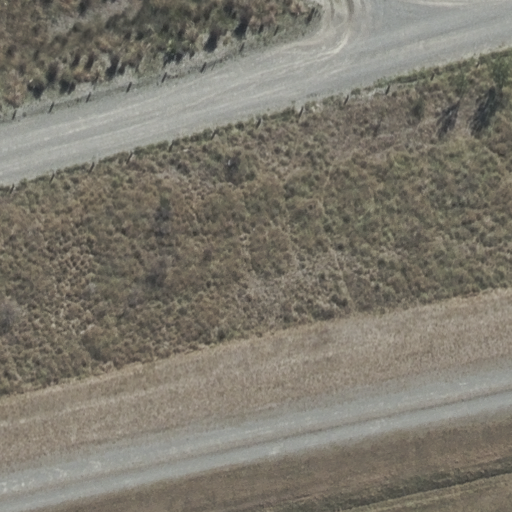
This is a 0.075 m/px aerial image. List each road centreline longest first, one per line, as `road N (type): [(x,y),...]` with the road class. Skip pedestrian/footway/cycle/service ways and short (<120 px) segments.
road 1 (track): [(0,501),(511,391)]
road 2 (track): [(196,118),(511,17)]
road 3 (track): [(0,166),(196,118)]
